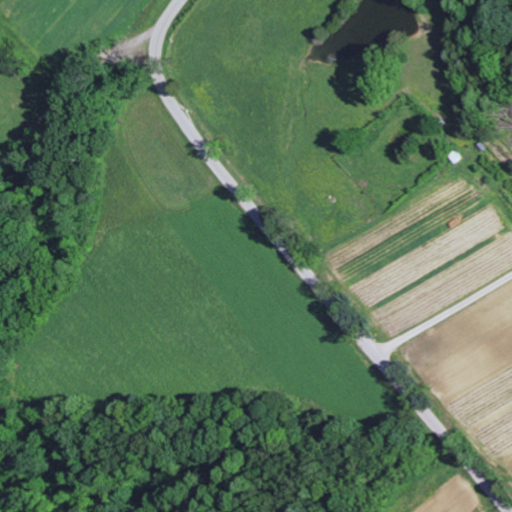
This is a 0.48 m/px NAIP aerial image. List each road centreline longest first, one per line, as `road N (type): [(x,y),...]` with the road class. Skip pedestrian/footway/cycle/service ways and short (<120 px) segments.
road 1 (residential): [(509,511),(180,120),(155,54),(158,28),(177,0)]
road 2 (track): [(0,200),(125,79),(158,74)]
